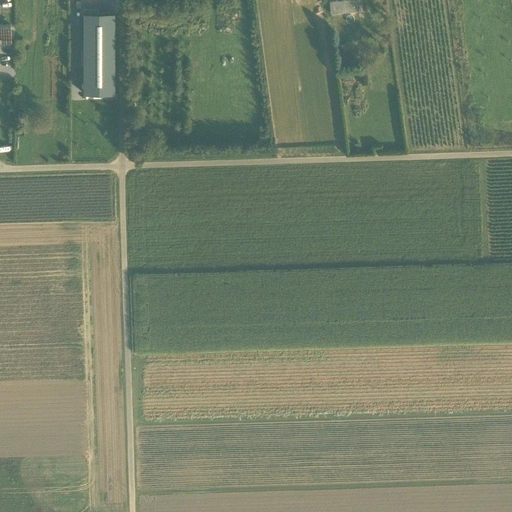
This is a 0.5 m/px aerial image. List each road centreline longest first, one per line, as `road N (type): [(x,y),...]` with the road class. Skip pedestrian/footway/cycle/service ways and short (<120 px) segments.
road 1 (track): [(511,153),(121,165)]
road 2 (track): [(133,511),(121,165)]
road 3 (track): [(121,0),(121,165)]
road 4 (track): [(121,165),(0,170)]
